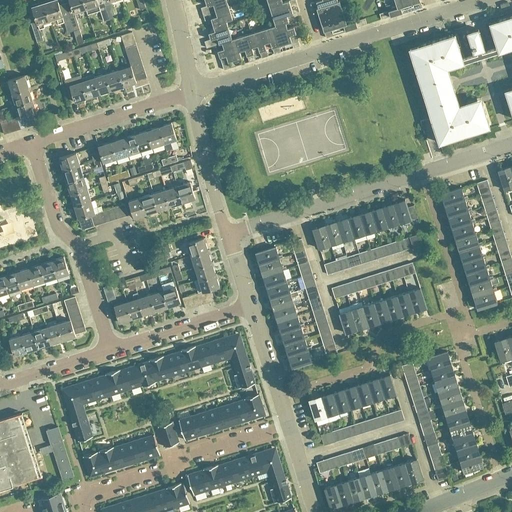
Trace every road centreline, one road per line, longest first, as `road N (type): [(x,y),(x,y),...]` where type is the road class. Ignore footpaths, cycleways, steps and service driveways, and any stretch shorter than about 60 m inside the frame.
road 1 (residential): [(511,144),(226,235)]
road 2 (residential): [(288,424),(80,497),(85,511)]
road 3 (residential): [(109,350),(30,142)]
road 4 (residential): [(30,142),(191,92)]
road 5 (residential): [(109,350),(251,307)]
road 6 (residential): [(226,235),(191,92)]
road 7 (residential): [(191,92),(319,52)]
road 8 (residential): [(319,52),(436,14)]
road 9 (residential): [(288,424),(251,307)]
